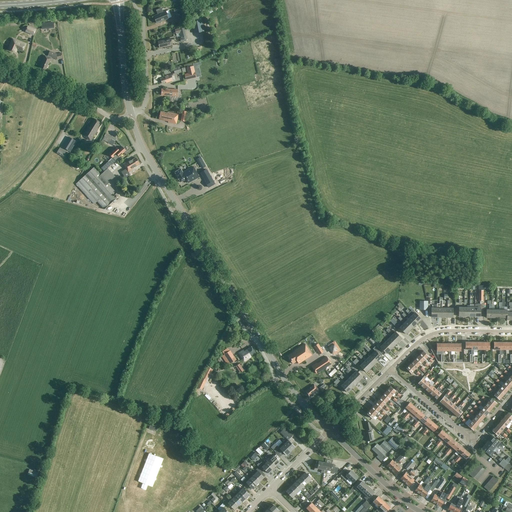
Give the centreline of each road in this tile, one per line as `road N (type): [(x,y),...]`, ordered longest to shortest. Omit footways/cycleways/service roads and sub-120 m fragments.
road 1 (tertiary): [(329,430),(278,369),(145,152),(131,113)]
road 2 (unclassified): [(131,113),(112,118),(0,65)]
road 3 (residential): [(390,370),(432,333),(511,331)]
road 4 (tertiary): [(421,511),(329,430)]
